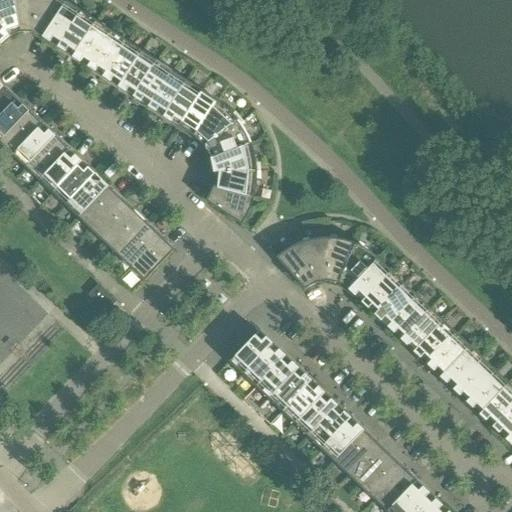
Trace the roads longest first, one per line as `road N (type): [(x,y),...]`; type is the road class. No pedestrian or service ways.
road 1 (residential): [(48,511),(47,502),(269,283)]
road 2 (residential): [(0,469),(203,251),(209,231)]
road 3 (residential): [(481,480),(269,283)]
road 4 (residential): [(209,231),(147,161),(29,66)]
